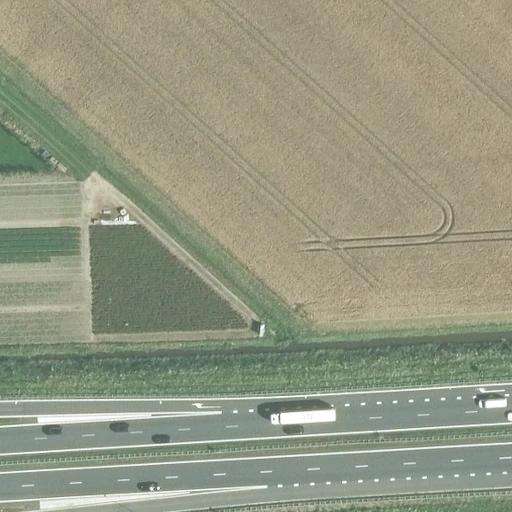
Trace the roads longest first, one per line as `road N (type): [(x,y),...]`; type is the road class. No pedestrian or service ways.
road 1 (motorway): [(511,410),(221,427)]
road 2 (motorway): [(0,487),(264,472)]
road 3 (motorway): [(264,472),(511,457)]
road 4 (motorway): [(221,427),(0,442)]
road 5 (motorway): [(221,427),(0,412)]
road 6 (motorway): [(90,511),(179,504),(264,472)]
